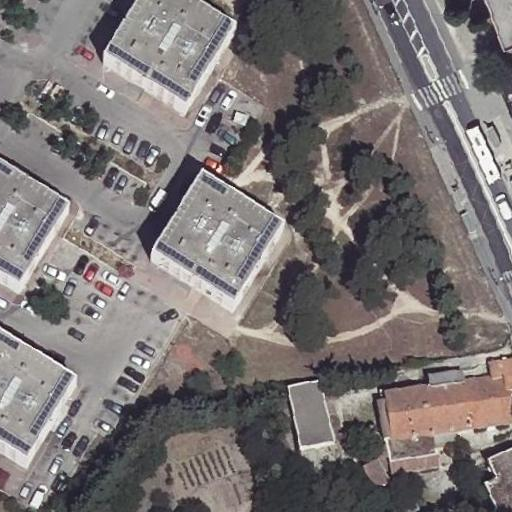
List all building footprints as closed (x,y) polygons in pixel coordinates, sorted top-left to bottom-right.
[(230,31),(179,0),(136,0),(99,63),(181,114),(230,31)] [(66,210),(0,170),(0,282),(16,293),(66,210)] [(281,227),(199,177),(148,259),(232,309),(281,227)] [(76,384),(0,338),(0,451),(25,467),(76,384)] [(379,420),(380,431),(386,466),(434,458),(431,437),(508,423),(503,394),(511,391),(510,384),(511,383),(511,371),(510,360),(486,363),(489,379),(455,386),(453,376),(428,379),(429,390),(384,397),(386,408),(387,417),(379,420)] [(317,384),(281,390),(286,405),(319,398),(317,384)] [(319,398),(286,405),(290,422),(324,413),(319,398)] [(378,431),(380,431),(379,420),(387,417),(386,408),(376,409),(378,431)] [(324,413),(290,422),(293,437),(329,430),(324,413)] [(329,430),(293,437),(296,453),(331,445),(329,430)] [(511,511),(511,450),(482,464),(490,484),(478,489),(489,511),(511,511)] [(434,458),(386,466),(387,472),(404,470),(406,477),(420,474),(418,467),(435,464),(434,458)] [(373,492),(386,484),(373,464),(359,473),(373,492)] [(397,511),(386,484),(373,492),(378,511),(397,511)]
